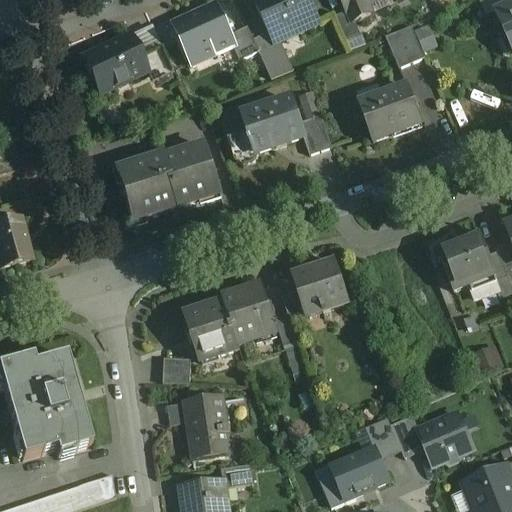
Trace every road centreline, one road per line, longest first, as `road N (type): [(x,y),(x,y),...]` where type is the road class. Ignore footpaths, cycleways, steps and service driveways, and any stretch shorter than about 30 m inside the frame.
road 1 (tertiary): [(101,282),(511,138)]
road 2 (residential): [(18,37),(101,282)]
road 3 (residential): [(101,282),(144,511)]
road 4 (residential): [(18,37),(133,0)]
